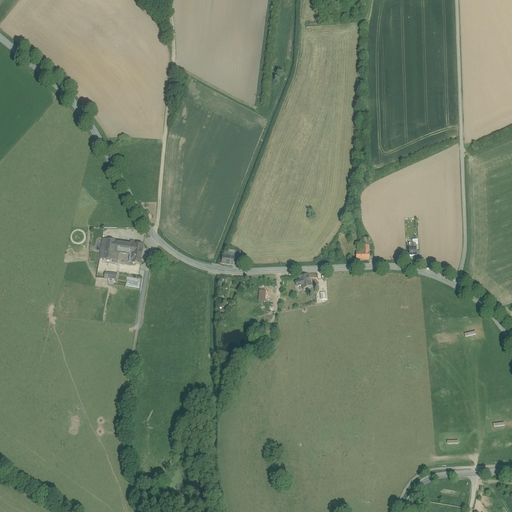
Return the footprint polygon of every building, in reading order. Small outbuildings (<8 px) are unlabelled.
[(114,252),(116,241),(107,240),(105,251),(104,260),(105,260),(113,261),(114,252)] [(133,255),(135,244),(126,243),(116,241),(114,252),(119,253),(130,255),(133,255)] [(144,245),(135,244),(133,255),(132,263),(141,265),(144,245)] [(369,252),(356,253),(357,261),(370,261),(369,252)] [(231,258),(224,256),(222,264),(233,266),(235,257),(232,256),(231,258)] [(312,286),(308,275),(299,278),(300,279),(301,281),(300,282),(303,289),(312,286)] [(139,282),(126,280),(125,288),(138,290),(139,282)]
